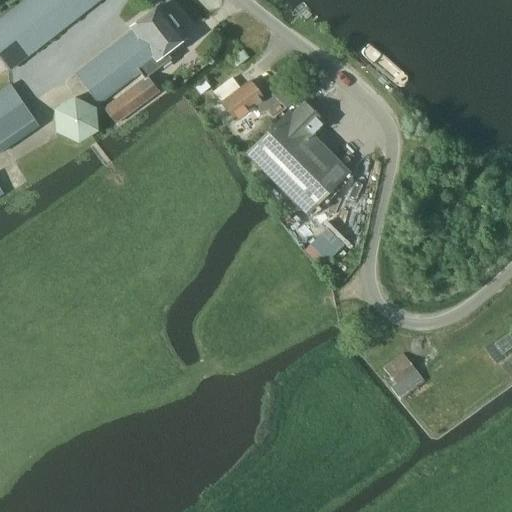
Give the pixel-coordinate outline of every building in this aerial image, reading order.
[(0,59),(8,70),(99,0),(24,0),(0,19),(0,59)] [(148,76),(171,59),(165,52),(185,37),(160,4),(129,28),(131,31),(75,74),(98,105),(132,79),(132,80),(140,74),(143,77),(103,107),(115,124),(159,91),(148,76)] [(232,77),(212,92),(220,102),(240,87),(232,77)] [(296,99),(293,96),(279,81),(262,98),(249,81),(220,102),(234,121),(254,106),(260,114),(267,109),(273,118),(286,109),(296,99)] [(0,152),(39,126),(10,84),(0,90),(0,152)] [(74,98),(54,110),(55,133),(78,143),(97,131),(95,108),(74,98)] [(323,122),(309,108),(303,102),(291,114),(287,110),(245,153),(306,214),(348,171),(311,134),(323,122)] [(306,241),(329,260),(349,237),(326,217),(306,241)] [(400,398),(401,398),(424,380),(403,352),(384,366),(396,383),(392,386),(400,398)]
